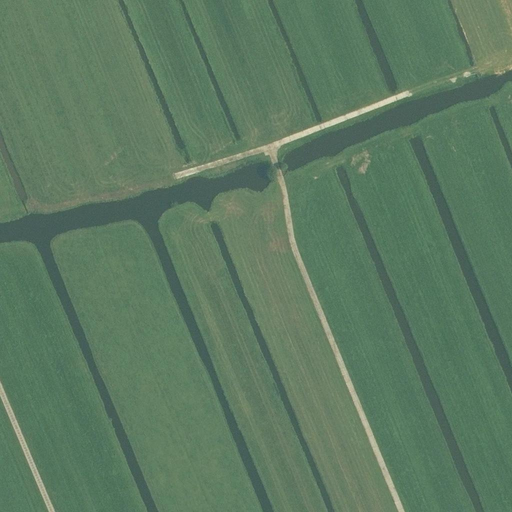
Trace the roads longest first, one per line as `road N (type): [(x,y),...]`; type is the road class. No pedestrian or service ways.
road 1 (track): [(401,511),(296,255),(271,153),(406,94)]
road 2 (track): [(53,511),(0,385)]
